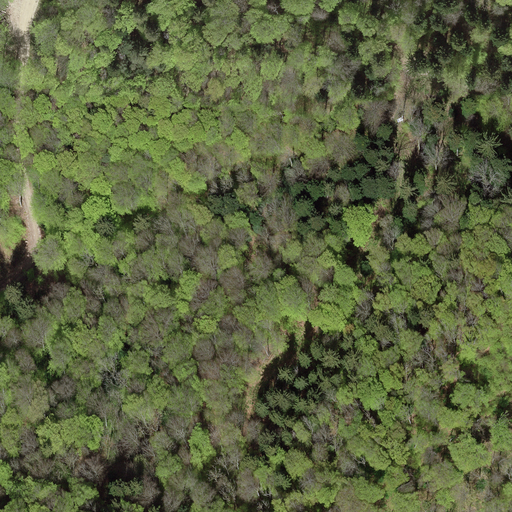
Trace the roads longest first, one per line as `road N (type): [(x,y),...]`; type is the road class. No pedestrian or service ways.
road 1 (track): [(511,87),(433,70),(407,78),(393,111),(405,165),(389,226),(271,368),(241,420),(177,476)]
road 2 (track): [(31,0),(19,135),(37,231),(24,270),(0,289)]
